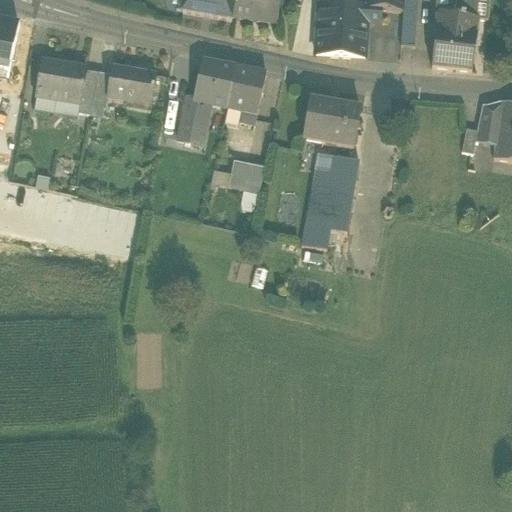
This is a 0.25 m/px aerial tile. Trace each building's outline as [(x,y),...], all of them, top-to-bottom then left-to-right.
[(182,0),(180,15),(229,23),(230,20),(232,0),(182,0)] [(232,0),(230,20),(275,26),(278,0),(232,0)] [(364,0),(364,10),(366,11),(366,12),(401,14),(402,0),(364,0)] [(400,49),(413,50),(417,2),(402,0),(401,14),(402,14),(400,49)] [(477,23),(486,24),(488,0),(436,0),(435,17),(478,21),(477,23)] [(315,60),(363,62),(366,12),(366,11),(364,10),(319,7),(315,60)] [(431,71),(471,76),(477,23),(478,21),(435,17),(431,71)] [(0,77),(8,79),(19,29),(0,24),(0,77)] [(79,107),(80,108),(86,74),(86,72),(41,64),(35,100),(79,107)] [(211,109),(226,112),(235,70),(205,65),(196,104),(195,105),(204,107),(211,109)] [(226,112),(239,115),(256,119),(266,76),(235,70),(226,112)] [(106,101),(151,108),(156,79),(111,71),(110,78),(106,101)] [(91,119),(91,118),(98,76),(86,74),(80,108),(79,107),(78,116),(91,119)] [(110,78),(98,76),(91,118),(103,120),(106,101),(110,78)] [(178,144),(198,148),(199,136),(198,136),(202,115),(204,107),(195,105),(196,104),(186,102),(178,144)] [(303,143),(354,152),(360,113),(309,104),(303,143)] [(475,146),(495,149),(501,106),(486,110),(482,109),(477,134),(475,146)] [(493,161),(511,164),(511,163),(511,107),(501,106),(495,149),(493,161)] [(210,116),(211,109),(204,107),(202,115),(210,116)] [(239,115),(226,112),(223,127),(235,130),(237,124),(239,115)] [(254,127),(256,119),(239,115),(237,124),(254,127)] [(461,156),(472,158),(475,146),(477,134),(465,132),(461,156)] [(318,157),(315,174),(330,176),(333,160),(318,157)] [(315,174),(312,191),(353,198),(359,165),(333,160),(330,176),(315,174)] [(243,194),(258,197),(264,171),(234,165),(231,177),(228,190),(228,191),(243,194)] [(218,188),(228,190),(231,177),(213,174),(209,192),(217,193),(218,188)] [(347,237),(353,198),(312,191),(305,230),(330,235),(347,237)] [(258,197),(243,194),(240,204),(240,214),(254,217),(258,197)] [(330,235),(305,230),(301,249),(327,254),(330,235)]
